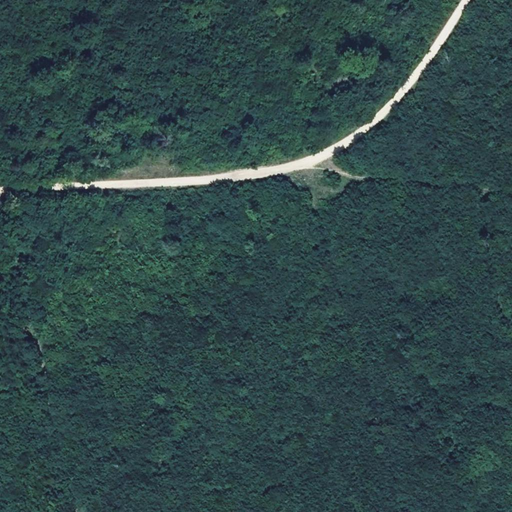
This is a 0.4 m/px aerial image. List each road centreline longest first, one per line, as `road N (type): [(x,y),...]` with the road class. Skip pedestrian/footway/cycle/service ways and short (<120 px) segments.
road 1 (track): [(4,185),(80,511)]
road 2 (track): [(309,160),(122,184),(0,185)]
road 3 (track): [(464,0),(399,93),(309,160)]
